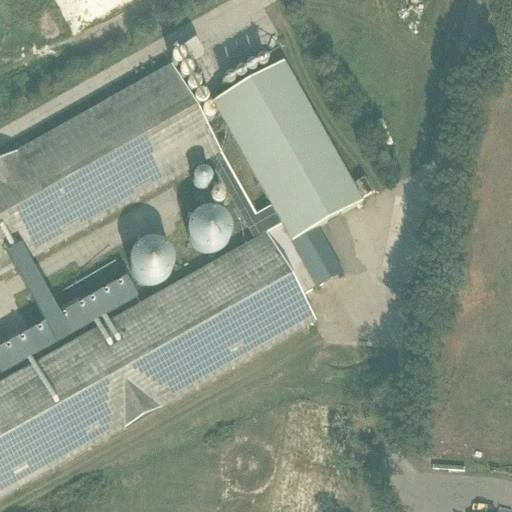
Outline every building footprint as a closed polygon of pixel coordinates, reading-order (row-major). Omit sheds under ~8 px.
[(0,0),(0,122),(216,0),(0,0)] [(170,68),(0,163),(0,279),(209,162),(254,242),(0,384),(0,502),(314,324),(300,299),(316,289),(341,275),(316,230),(361,205),(282,65),(212,105),(221,122),(270,209),(254,218),(170,68)] [(363,180),(353,186),(361,200),(371,195),(363,180)] [(217,260),(230,223),(189,209),(176,245),(217,260)] [(0,377),(136,301),(125,282),(58,320),(43,328),(0,352),(0,377)]
